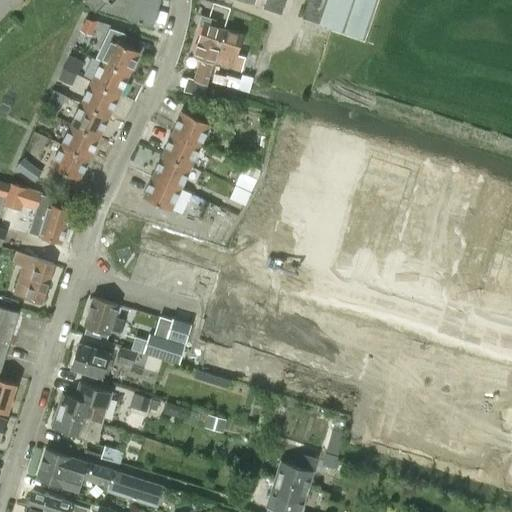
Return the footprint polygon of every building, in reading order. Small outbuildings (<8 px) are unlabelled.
[(109,0),(100,0),(95,5),(98,8),(129,17),(133,0),(111,0),(111,1),(109,0)] [(133,0),(129,17),(151,24),(158,0),(133,0)] [(285,0),(265,0),(263,8),(281,14),(285,0)] [(307,0),(302,16),(343,31),(362,38),(375,0),(307,0)] [(193,56),(200,58),(193,80),(207,84),(210,74),(210,72),(213,62),(224,30),(213,26),(215,20),(201,16),(198,24),(203,25),(193,56)] [(83,32),(106,42),(112,28),(95,21),(93,26),(87,23),(83,32)] [(224,30),(213,62),(233,68),(243,36),(224,30)] [(112,38),(102,60),(129,72),(139,51),(112,38)] [(69,54),(62,67),(76,74),(77,74),(83,61),(81,60),(69,54)] [(102,60),(92,81),(119,94),(129,72),(102,60)] [(62,67),(57,78),(72,85),(77,74),(76,74),(62,67)] [(226,76),(223,85),(248,91),(251,78),(241,76),(240,79),(226,76)] [(92,81),(82,102),(109,115),(119,94),(92,81)] [(52,87),(44,104),(45,104),(54,108),(61,92),(53,87),(52,87)] [(82,102),(71,124),(99,136),(109,115),(82,102)] [(182,111),(172,133),(200,145),(210,123),(182,111)] [(71,124),(62,145),(89,156),(99,136),(71,124)] [(319,129),(314,147),(359,159),(364,142),(319,129)] [(172,133),(163,154),(190,167),(200,145),(172,133)] [(27,143),(15,167),(26,172),(37,148),(27,143)] [(79,179),(89,156),(62,145),(52,166),(79,179)] [(314,147),(309,165),(354,178),(359,159),(314,147)] [(163,154),(152,177),(180,188),(190,167),(163,154)] [(432,158),(427,178),(472,191),(477,171),(432,158)] [(309,165),(304,182),(345,194),(349,196),(354,178),(309,165)] [(240,172),(235,185),(249,191),(251,191),(256,178),(255,178),(240,172)] [(171,209),(180,188),(152,177),(143,197),(171,209)] [(427,178),(421,198),(466,212),(472,191),(427,178)] [(0,181),(0,200),(4,202),(5,197),(9,185),(0,181)] [(9,185),(5,197),(4,202),(14,205),(20,186),(10,182),(9,185)] [(304,182),(299,200),(339,212),(345,194),(304,182)] [(235,185),(229,197),(243,204),(244,204),(249,191),(235,185)] [(20,186),(14,205),(20,207),(22,202),(36,207),(37,207),(41,195),(26,190),(26,188),(20,186)] [(36,207),(28,231),(39,235),(61,242),(71,211),(49,204),(51,198),(41,195),(37,207),(36,207)] [(421,198),(415,219),(460,233),(466,212),(421,198)] [(299,200),(294,217),(334,230),(339,212),(299,200)] [(288,235),(332,249),(338,231),(334,230),(294,217),(288,235)] [(415,219),(409,240),(453,253),(454,253),(460,233),(415,219)] [(511,234),(506,232),(503,244),(510,246),(511,239),(511,234)] [(288,235),(282,253),(327,267),(332,249),(288,235)] [(409,240),(403,261),(447,275),(454,253),(453,253),(409,240)] [(503,244),(499,256),(506,258),(510,246),(503,244)] [(42,302),(51,273),(54,264),(15,252),(11,262),(22,265),(14,293),(42,302)] [(403,261),(396,282),(441,296),(447,275),(403,261)] [(492,277),(488,289),(496,292),(499,280),(492,277)] [(221,289),(205,336),(227,343),(228,340),(242,295),(241,295),(221,289)] [(488,289),(484,301),(492,303),(496,292),(488,289)] [(0,369),(18,311),(15,311),(19,300),(0,295),(0,369)] [(242,295),(228,340),(250,347),(264,302),(242,295)] [(86,326),(83,334),(106,341),(108,333),(109,333),(110,329),(120,332),(124,319),(114,316),(118,304),(94,297),(84,325),(86,326)] [(264,302),(250,347),(272,353),(286,309),(264,302)] [(286,309),(272,353),(294,360),(307,315),(286,309)] [(307,315),(294,360),(316,366),(329,322),(307,315)] [(148,333),(142,352),(179,363),(191,324),(172,318),(165,338),(148,333)] [(329,322),(316,366),(337,373),(350,328),(329,322)] [(350,328),(337,373),(359,379),(372,335),(350,328)] [(432,341),(425,364),(469,377),(476,354),(432,341)] [(79,343),(70,367),(101,377),(102,377),(103,374),(110,353),(79,343)] [(392,344),(389,351),(401,355),(404,347),(392,344)] [(122,346),(117,362),(132,366),(136,351),(122,346)] [(397,354),(389,352),(386,363),(393,366),(397,354)] [(425,364),(418,387),(462,400),(469,377),(425,364)] [(0,411),(7,413),(16,384),(0,378),(0,411)] [(63,393),(58,410),(102,424),(112,392),(80,382),(75,397),(63,393)] [(376,399),(382,401),(386,389),(379,387),(376,399)] [(418,387),(411,411),(455,424),(462,400),(418,387)] [(132,392),(128,405),(146,411),(150,397),(132,392)] [(378,413),(382,401),(376,399),(372,411),(378,413)] [(341,404),(329,400),(327,407),(339,411),(341,404)] [(58,410),(53,427),(98,441),(100,433),(99,433),(102,424),(58,410)] [(411,411),(403,434),(448,447),(455,424),(411,411)] [(101,458),(119,464),(122,452),(105,447),(101,458)] [(108,486),(106,491),(156,506),(162,486),(86,463),(70,457),(45,449),(36,478),(61,486),(78,491),(82,478),(108,486)] [(281,461),(276,477),(308,487),(313,470),(311,470),(315,458),(305,455),(301,467),(281,461)] [(504,456),(496,482),(511,486),(511,458),(510,458),(505,457),(504,456)] [(303,504),(308,487),(276,477),(267,506),(286,511),(298,511),(301,504),(303,504)] [(32,490),(28,505),(52,511),(70,511),(73,503),(32,490)]
